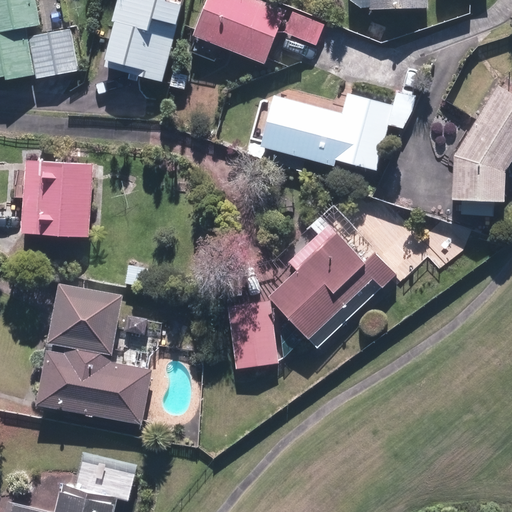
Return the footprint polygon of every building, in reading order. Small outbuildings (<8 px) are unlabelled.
[(66,31),(61,0),(0,0),(0,85),(85,73),(78,29),(66,31)] [(163,81),(184,2),(177,0),(123,0),(107,66),(163,81)] [(288,10),(261,0),(208,0),(194,36),(266,65),(288,10)] [(425,10),(425,0),(350,0),(360,9),(425,10)] [(353,77),(342,112),(278,93),(262,145),(334,167),(336,159),(378,172),(391,127),(407,132),(418,97),(353,77)] [(511,94),(497,85),(453,154),(451,199),(504,200),(506,173),(511,163),(511,94)] [(92,164),(26,160),(23,233),(88,236),(92,164)] [(318,349),(398,274),(353,225),(341,236),(323,216),(310,228),(319,236),(289,264),(296,272),(269,297),(318,349)] [(151,266),(129,264),(126,284),(149,287),(151,266)] [(123,294),(60,281),(49,340),(112,353),(123,294)] [(278,363),(270,302),(230,307),(237,368),(278,363)] [(65,353),(50,351),(40,405),(139,423),(149,368),(110,361),(109,360),(108,359),(107,358),(106,358),(105,357),(104,356),(102,355),(101,354),(100,354),(99,353),(98,353),(96,352),(95,352),(94,351),(92,351),(91,350),(90,350),(88,350),(87,350),(86,349),(84,349),(83,349),(81,349),(80,349),(79,350),(77,350),(76,350),(75,350),(73,350),(72,351),(71,351),(69,352),(68,352),(67,353),(65,353)] [(113,511),(117,498),(131,501),(137,473),(82,461),(76,489),(65,487),(59,511),(50,511),(7,503),(5,511),(113,511)]
